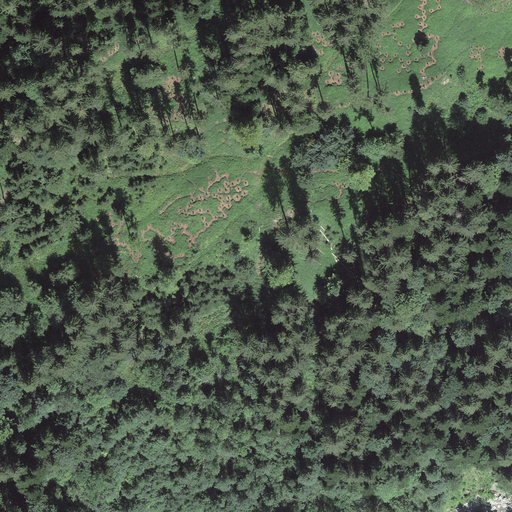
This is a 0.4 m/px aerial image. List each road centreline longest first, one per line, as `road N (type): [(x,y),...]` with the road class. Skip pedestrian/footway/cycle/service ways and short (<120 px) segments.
road 1 (track): [(274,0),(117,64),(0,158)]
road 2 (track): [(277,154),(314,121),(327,65),(407,0)]
road 3 (track): [(75,243),(65,172),(117,64)]
road 4 (track): [(436,417),(463,315),(511,248)]
